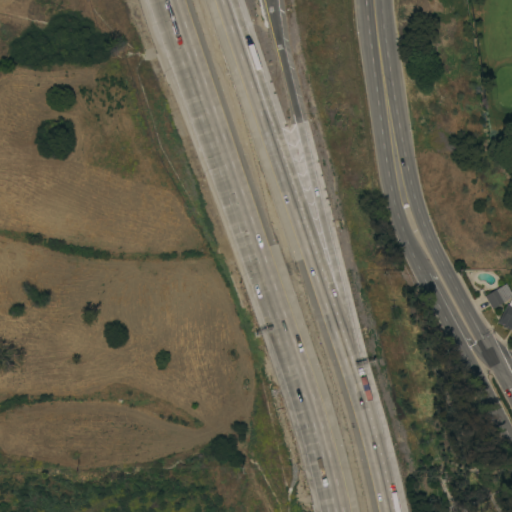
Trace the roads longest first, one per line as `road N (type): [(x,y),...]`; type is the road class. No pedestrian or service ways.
road 1 (motorway): [(167,0),(304,397),(334,511)]
road 2 (motorway): [(358,396),(269,0)]
road 3 (secondary): [(511,398),(398,176)]
road 4 (motorway): [(358,396),(276,163)]
road 5 (motorway): [(276,163),(220,0)]
road 6 (motorway): [(276,163),(273,119),(231,0)]
road 7 (motorway): [(389,511),(358,396)]
